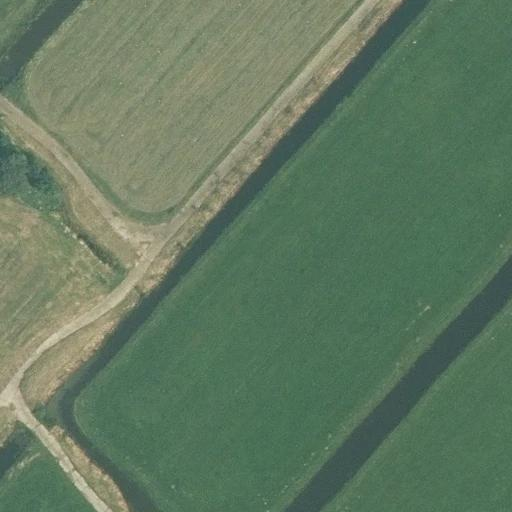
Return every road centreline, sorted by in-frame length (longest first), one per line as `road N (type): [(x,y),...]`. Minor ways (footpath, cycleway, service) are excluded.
road 1 (track): [(112,511),(7,392),(16,362),(102,307),(368,0)]
road 2 (track): [(151,247),(0,104)]
